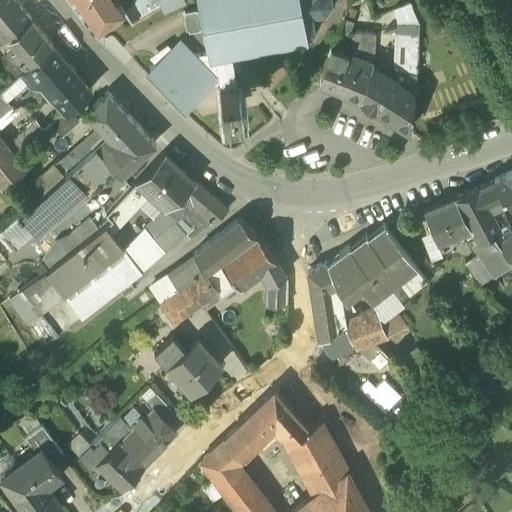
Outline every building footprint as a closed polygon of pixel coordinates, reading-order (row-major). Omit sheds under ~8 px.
[(0,0),(0,37),(4,43),(15,35),(32,22),(12,0),(0,0)] [(72,0),(95,34),(124,13),(116,0),(72,0)] [(198,0),(200,10),(204,27),(203,27),(208,53),(208,55),(212,54),(212,53),(213,53),(229,49),(304,35),(307,38),(310,36),(307,32),(313,27),(312,16),(314,16),(316,12),(323,11),(324,13),(327,11),(325,9),(330,2),(333,2),(333,0),(198,0)] [(410,4),(393,10),(396,21),(418,22),(410,4)] [(197,9),(184,11),(185,14),(186,13),(189,29),(188,29),(188,32),(200,29),(199,27),(203,27),(204,27),(200,10),(197,10),(197,9)] [(343,19),(331,48),(340,52),(352,22),(343,19)] [(418,22),(396,21),(396,27),(397,37),(396,42),(398,56),(396,70),(406,73),(406,72),(416,75),(418,32),(418,22)] [(32,22),(15,35),(18,38),(34,25),(32,22)] [(34,25),(18,38),(22,43),(12,51),(26,68),(52,46),(34,25)] [(396,27),(385,31),(388,38),(397,37),(396,27)] [(373,35),(355,32),(352,56),(372,64),(373,35)] [(208,53),(191,56),(179,43),(170,52),(167,48),(155,60),(159,63),(149,72),(184,107),(203,89),(219,86),(218,85),(219,85),(213,53),(212,53),(212,54),(208,55),(208,53)] [(26,68),(20,72),(32,87),(40,86),(63,113),(90,90),(52,46),(26,68)] [(331,48),(330,48),(318,83),(343,93),(351,76),(338,71),(346,54),(340,52),(331,48)] [(229,49),(213,53),(219,85),(235,82),(229,49)] [(12,51),(0,61),(0,75),(7,84),(20,72),(26,68),(12,51)] [(403,86),(389,75),(385,82),(369,73),(372,64),(352,56),(346,54),(338,71),(351,76),(343,93),(359,99),(408,132),(413,94),(403,86)] [(0,89),(0,114),(32,87),(20,72),(7,84),(6,84),(0,89)] [(416,75),(406,72),(406,73),(403,86),(413,94),(416,75)] [(219,85),(218,85),(219,86),(222,104),(241,100),(237,82),(235,82),(219,85)] [(139,129),(107,95),(88,113),(88,116),(101,130),(109,138),(119,148),(139,129)] [(35,123),(18,138),(25,146),(43,131),(35,123)] [(139,129),(119,148),(109,138),(95,150),(106,163),(119,178),(154,145),(139,129)] [(101,130),(59,165),(67,174),(95,150),(109,138),(101,130)] [(0,187),(2,190),(25,171),(14,156),(0,140),(0,187)] [(67,174),(64,177),(17,218),(20,222),(22,220),(35,236),(82,195),(82,194),(93,184),(89,178),(106,163),(95,150),(67,174)] [(136,182),(105,215),(111,221),(104,227),(111,236),(149,195),(164,209),(195,183),(164,154),(136,182)] [(511,173),(493,182),(501,199),(505,197),(511,210),(511,173)] [(493,182),(454,200),(470,230),(477,243),(472,246),(478,255),(493,278),(494,278),(511,266),(511,268),(511,267),(511,233),(496,202),(501,199),(493,182)] [(195,183),(164,209),(175,221),(186,213),(192,220),(191,221),(197,228),(223,207),(195,183)] [(454,200),(423,212),(436,245),(470,230),(454,200)] [(164,209),(142,234),(151,242),(175,221),(164,209)] [(240,220),(194,254),(196,258),(205,271),(256,236),(240,220)] [(84,243),(59,262),(47,270),(44,273),(63,298),(81,321),(141,274),(124,253),(111,236),(104,227),(89,239),(84,243)] [(349,248),(326,265),(335,287),(346,302),(364,288),(374,301),(382,295),(395,311),(428,285),(385,228),(384,228),(352,252),(349,248)] [(16,251),(0,233),(0,232),(0,256),(4,261),(16,251)] [(76,233),(51,253),(59,262),(84,243),(79,237),(76,233)] [(89,239),(84,233),(79,237),(84,243),(89,239)] [(259,239),(220,266),(237,287),(239,288),(262,271),(276,261),(259,239)] [(59,262),(51,253),(40,263),(47,270),(59,262)] [(493,278),(478,255),(465,264),(480,287),(493,278)] [(196,258),(168,277),(177,290),(205,271),(196,258)] [(276,261),(262,271),(268,286),(285,277),(276,261)] [(326,265),(307,274),(308,276),(316,328),(320,341),(320,342),(321,341),(325,350),(331,356),(352,345),(345,327),(338,329),(331,304),(335,304),(346,302),(335,287),(326,265)] [(220,266),(161,305),(173,325),(230,287),(232,291),(237,287),(220,266)] [(44,273),(18,291),(38,317),(63,298),(44,273)] [(346,302),(335,304),(343,323),(357,318),(346,302)] [(357,318),(343,323),(345,327),(352,345),(354,349),(356,349),(372,343),(382,339),(386,338),(376,311),(357,318)] [(196,338),(183,350),(171,336),(152,353),(178,381),(182,377),(194,389),(220,365),(196,338)] [(372,343),(356,349),(367,359),(379,350),(372,343)] [(421,353),(404,364),(411,374),(428,363),(421,353)] [(273,391),(237,425),(255,445),(276,426),(287,445),(307,430),(273,391)] [(173,412),(156,393),(145,404),(151,410),(152,410),(164,422),(173,412)] [(151,410),(143,419),(141,416),(130,428),(133,432),(154,453),(174,433),(164,422),(152,410),(151,410)] [(130,428),(119,418),(110,426),(125,441),(133,432),(130,428)] [(319,422),(307,430),(287,445),(314,495),(346,471),(319,422)] [(41,425),(25,437),(36,451),(40,448),(51,463),(63,455),(41,425)] [(255,445),(237,425),(224,438),(242,457),(255,445)] [(110,426),(86,451),(97,462),(118,441),(121,444),(125,441),(110,426)] [(125,441),(121,444),(143,465),(154,453),(133,432),(125,441)] [(263,498),(238,464),(243,459),(242,457),(224,438),(200,461),(239,511),(274,511),(271,507),(272,506),(265,497),(263,498)] [(121,444),(118,441),(97,462),(96,464),(101,469),(121,488),(143,465),(121,444)] [(36,451),(0,478),(22,508),(25,511),(52,511),(60,506),(46,488),(61,476),(51,463),(40,448),(36,451)] [(1,448),(0,449),(0,465),(9,458),(1,448)] [(97,462),(86,451),(79,458),(93,477),(101,469),(96,464),(97,462)] [(290,511),(364,511),(367,511),(346,471),(314,495),(290,511)]
